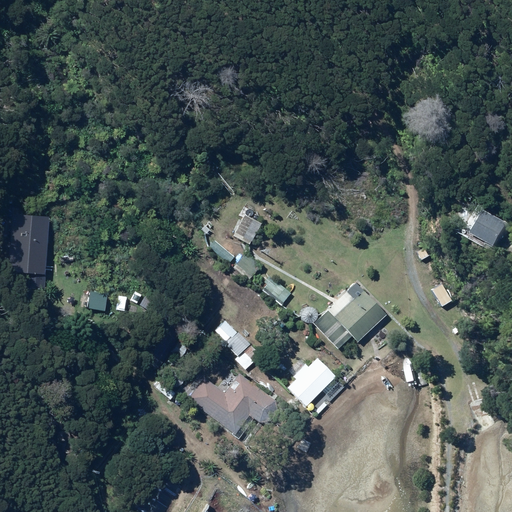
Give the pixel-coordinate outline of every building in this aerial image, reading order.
[(510,225),(481,209),(468,232),(496,249),(510,225)] [(11,214),(8,265),(15,266),(15,272),(44,274),(47,216),(11,214)] [(242,214),(231,236),(248,245),(259,223),(242,214)] [(214,241),(208,248),(228,264),(234,257),(214,241)] [(250,263),(253,260),(244,253),(233,267),(249,279),(258,268),(250,263)] [(269,276),(259,288),(280,304),(289,293),(269,276)] [(336,297),(338,299),(312,324),(337,349),(351,335),(357,341),(385,314),(355,283),(345,292),(344,290),(336,297)] [(441,284),(432,290),(441,306),(450,301),(441,284)] [(296,320),(298,322),(300,324),(303,325),(305,324),(308,323),(310,321),(311,319),(311,316),(311,313),(309,311),(307,309),(305,308),(302,308),(300,309),(298,310),(296,312),(295,315),(295,317),(296,320)] [(311,334),(305,342),(311,346),(316,338),(311,334)] [(180,343),(173,353),(179,357),(186,348),(180,343)] [(243,352),(253,363),(260,356),(250,345),(243,352)] [(170,353),(165,360),(173,365),(177,358),(170,353)] [(305,364),(292,376),(295,379),(287,387),(306,406),(321,390),(326,394),(332,388),(327,384),(335,377),(316,358),(307,366),(305,364)] [(186,399),(234,434),(248,415),(257,422),(268,420),(276,410),(274,400),(273,399),(276,396),(270,391),(267,395),(238,373),(223,393),(202,377),(186,399)] [(157,473),(132,511),(165,511),(180,487),(157,473)]
